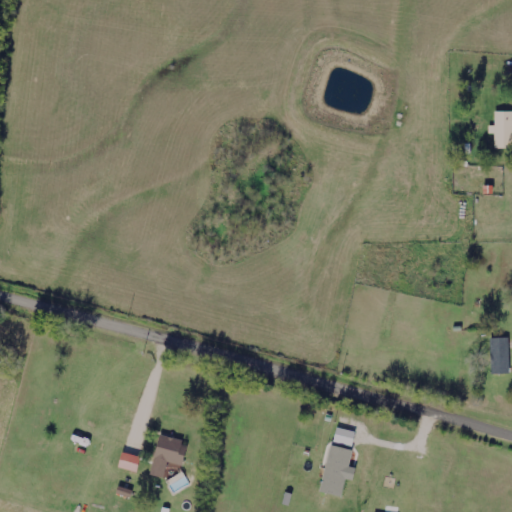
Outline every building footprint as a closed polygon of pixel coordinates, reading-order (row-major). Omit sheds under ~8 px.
[(495,148),(511,148),(511,111),(495,111),(495,125),(489,125),(489,134),(495,134),(495,148)] [(509,337),(491,338),(492,374),(510,373),(509,337)] [(334,443),(353,445),(355,431),(336,428),(334,443)] [(182,466),(188,443),(160,435),(150,474),(163,478),(168,462),(182,466)] [(353,450),(331,445),(320,491),(342,497),(346,479),(353,481),(356,468),(349,466),(353,450)]
